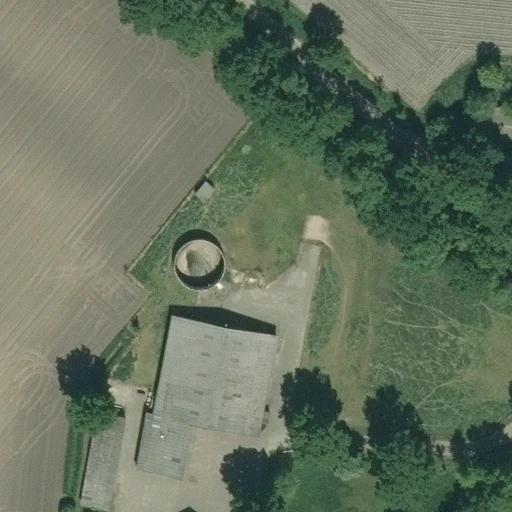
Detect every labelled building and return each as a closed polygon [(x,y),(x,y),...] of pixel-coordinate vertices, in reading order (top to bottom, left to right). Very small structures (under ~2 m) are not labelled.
[(511,105),(466,101),(464,137),(511,140),(511,105)] [(490,176),(509,193),(511,190),(511,158),(509,156),(490,176)] [(227,271),(227,266),(227,262),(225,257),(222,252),(219,247),(215,245),(211,242),(206,241),(200,241),(196,241),(190,244),(186,246),(182,250),(179,255),(177,258),(177,262),(176,267),(177,271),(178,277),(181,281),(184,285),(190,289),(194,291),(199,292),(204,292),(209,291),(213,289),(217,287),(220,284),(223,281),(225,276),(227,271)] [(269,337),(167,317),(137,474),(174,481),(184,425),(250,438),(269,337)] [(103,511),(120,418),(89,413),(72,511),(103,511)]
